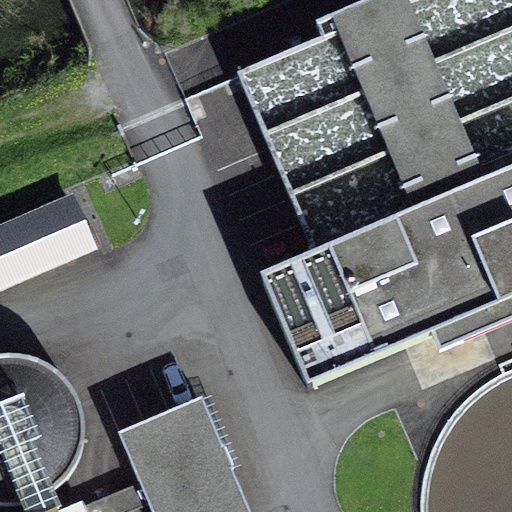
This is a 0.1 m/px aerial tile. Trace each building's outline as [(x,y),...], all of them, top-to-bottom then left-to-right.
[(323,258),(511,177),(511,0),(433,0),(247,79),(323,258)] [(511,177),(323,258),(275,278),(324,391),(511,311),(511,177)] [(77,195),(0,225),(0,292),(100,252),(77,195)] [(88,511),(89,510),(64,506),(79,411),(78,406),(51,368),(0,360),(0,511),(88,511)] [(258,511),(214,400),(130,434),(160,511),(258,511)]
